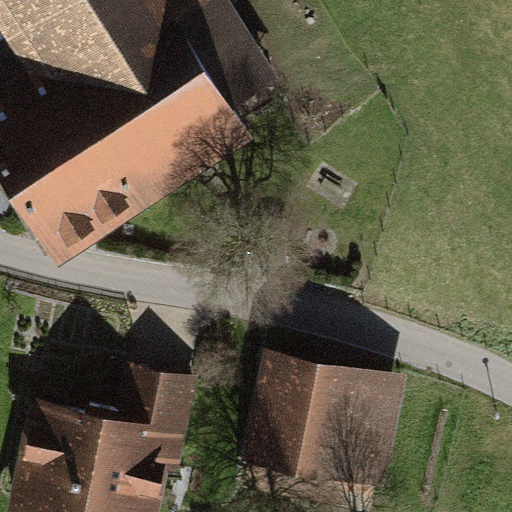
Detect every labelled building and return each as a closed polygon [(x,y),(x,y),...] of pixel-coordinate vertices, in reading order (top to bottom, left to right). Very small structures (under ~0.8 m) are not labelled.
[(29,0),(67,59),(0,101),(0,158),(52,240),(241,120),(227,98),(265,74),(217,0),(195,0),(173,14),(164,0),(29,0)] [(261,249),(286,251),(290,218),(264,216),(261,249)] [(354,371),(277,356),(255,467),(295,474),(293,485),(369,500),(392,388),(353,380),(354,371)] [(127,363),(119,406),(117,416),(145,421),(140,450),(159,453),(157,460),(172,463),(190,376),(127,363)] [(88,410),(40,401),(19,502),(65,511),(80,501),(90,503),(95,511),(147,511),(157,460),(159,453),(140,450),(145,421),(117,416),(119,406),(90,400),(88,410)]
